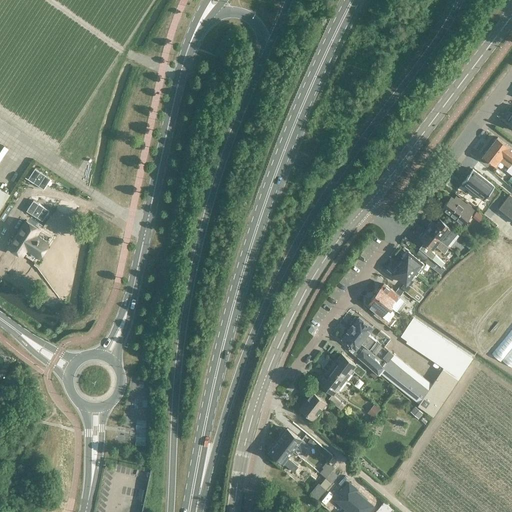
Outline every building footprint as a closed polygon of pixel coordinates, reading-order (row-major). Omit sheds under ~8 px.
[(493,143),(490,146),(511,163),(511,162),(511,148),(510,147),(497,137),(496,138),(494,139),(493,141),(493,143)] [(484,154),(483,156),(496,166),(500,161),(508,167),(506,170),(511,174),(511,164),(511,163),(490,146),(487,150),(485,151),(484,152),(484,154)] [(35,168),(28,178),(44,189),(51,178),(35,168)] [(483,200),(494,185),(473,169),(462,183),(483,199),(483,200)] [(0,208),(10,194),(0,187),(0,208)] [(511,195),(509,194),(499,207),(511,217),(511,195)] [(443,207),(464,223),(474,210),(457,196),(453,200),(450,198),(443,207)] [(33,200),(26,210),(42,221),(49,210),(33,200)] [(27,249),(39,256),(39,257),(48,243),(36,235),(39,229),(25,219),(8,245),(23,255),(27,249)] [(425,229),(447,246),(458,233),(456,231),(440,219),(436,224),(432,221),(425,229)] [(445,261),(439,257),(435,254),(435,253),(432,250),(433,249),(436,246),(444,252),(449,247),(447,246),(425,229),(419,237),(424,242),(419,248),(432,258),(442,265),(445,261)] [(400,262),(416,274),(424,264),(423,263),(409,252),(400,262)] [(429,257),(426,261),(426,262),(440,273),(444,268),(429,257)] [(511,274),(486,257),(440,319),(504,364),(511,354),(511,274)] [(416,274),(400,262),(392,272),(405,283),(401,288),(410,295),(411,294),(413,296),(416,291),(407,284),(412,278),(412,279),(416,274)] [(399,312),(399,311),(406,302),(399,297),(400,296),(384,283),(376,294),(396,309),(399,312)] [(392,315),(396,309),(376,294),(368,304),(375,309),(372,313),(378,318),(379,318),(389,326),(395,318),(392,315)] [(401,334),(408,339),(420,321),(413,316),(401,334)] [(350,327),(376,347),(379,343),(376,340),(368,334),(373,328),(359,317),(358,318),(356,317),(351,323),(352,324),(350,327)] [(420,321),(408,339),(406,342),(459,377),(473,357),(420,321)] [(380,363),(378,361),(374,358),(375,355),(372,353),(376,347),(350,327),(347,330),(348,331),(343,338),(356,349),(361,342),(365,345),(362,349),(363,350),(357,356),(366,364),(378,374),(379,372),(414,400),(413,402),(417,405),(433,416),(458,379),(443,368),(432,384),(393,353),(383,367),(379,364),(380,363)] [(340,361),(334,369),(347,380),(355,371),(353,369),(356,364),(342,353),(337,358),(340,361)] [(347,380),(334,369),(327,378),(324,376),(319,381),(334,393),(338,388),(340,389),(347,380)] [(299,408),(314,419),(322,407),(325,409),(329,404),(326,402),(313,391),(299,408)] [(341,409),(345,404),(332,393),(329,398),(341,409)] [(281,434),(277,439),(292,451),(297,445),(308,452),(312,447),(288,428),(286,430),(284,429),(282,432),(284,434),(282,435),(281,434)] [(271,446),(269,449),(271,451),(270,452),(294,471),(298,465),(288,457),(292,451),(277,439),(273,444),(275,446),(274,447),(273,447),(271,446)] [(335,467),(327,461),(322,467),(323,468),(320,472),(326,477),(320,485),(326,489),(338,474),(332,470),(335,467)] [(142,511),(151,469),(141,511),(142,511)] [(348,481),(335,498),(351,511),(365,511),(372,504),(365,499),(367,497),(361,492),(360,494),(355,490),(356,488),(348,481)] [(373,511),(390,511),(394,508),(384,500),(373,511)]
